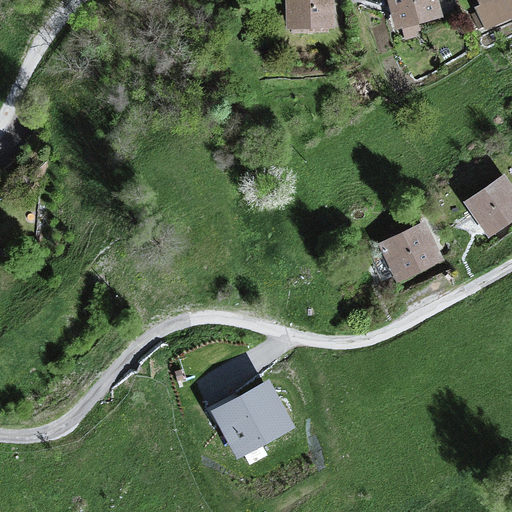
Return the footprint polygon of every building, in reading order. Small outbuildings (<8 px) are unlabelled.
[(331,0),(286,0),(287,32),(332,31),(331,0)] [(436,0),(386,0),(395,34),(442,21),(436,0)] [(511,0),(476,0),(491,28),(511,17),(511,0)] [(511,188),(504,176),(463,203),(487,240),(511,223),(511,188)] [(421,224),(376,246),(396,285),(441,263),(421,224)] [(269,380),(210,412),(236,460),(295,429),(269,380)]
